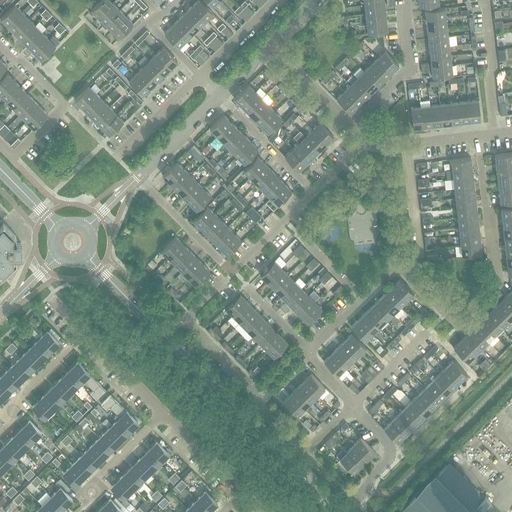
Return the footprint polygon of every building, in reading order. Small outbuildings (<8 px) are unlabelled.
[(109,0),(100,0),(89,12),(92,15),(94,12),(98,17),(112,3),(109,0)] [(200,0),(197,0),(192,6),(206,20),(213,13),(200,0)] [(245,0),(239,5),(242,8),(248,3),(245,0)] [(138,4),(144,9),(147,6),(142,1),(138,4)] [(342,2),(343,8),(351,8),(352,19),(362,19),(361,9),(358,9),(357,1),(342,2)] [(364,4),(365,13),(385,11),(384,2),(364,4)] [(102,26),(119,10),(112,3),(98,17),(102,21),(100,23),(102,26)] [(0,18),(7,25),(22,12),(15,4),(0,18)] [(28,5),(24,9),(29,15),(33,11),(28,5)] [(239,5),(234,10),(237,13),(238,12),(246,20),(250,16),(242,8),(239,5)] [(192,6),(185,12),(199,27),(206,20),(192,6)] [(425,9),(426,19),(445,17),(444,7),(425,9)] [(40,14),(43,17),(48,12),(45,9),(40,14)] [(112,30),(126,16),(119,10),(102,26),(105,28),(107,26),(112,30)] [(365,13),(366,23),(386,21),(385,11),(365,13)] [(7,25),(14,32),(28,18),(22,12),(7,25)] [(51,15),(48,12),(43,17),(46,20),(51,15)] [(185,12),(178,19),(192,33),(199,27),(185,12)] [(229,22),(234,17),(231,14),(226,19),(229,22)] [(133,24),(126,16),(112,30),(116,35),(114,37),(116,40),(133,24)] [(426,19),(427,29),(447,27),(445,17),(426,19)] [(501,17),(494,18),(495,27),(502,26),(502,22),(501,17)] [(14,32),(21,39),(35,25),(28,18),(14,32)] [(178,19),(171,26),(185,40),(192,33),(178,19)] [(387,31),(386,21),(366,23),(368,33),(387,31)] [(57,31),(62,26),(58,23),(54,27),(57,31)] [(21,39),(27,46),(41,32),(35,25),(21,39)] [(65,29),(62,26),(57,31),(60,34),(65,29)] [(178,47),(185,40),(171,26),(164,33),(178,47)] [(427,29),(428,38),(448,36),(447,27),(427,29)] [(146,30),(139,37),(142,40),(149,33),(146,30)] [(213,31),(208,36),(211,39),(216,34),(213,31)] [(27,46),(34,52),(48,39),(41,32),(27,46)] [(211,39),(208,36),(203,41),(206,44),(211,39)] [(428,38),(429,48),(449,46),(448,36),(428,38)] [(51,42),(48,39),(34,52),(41,60),(55,46),(55,45),(59,41),(56,38),(51,42)] [(360,43),(354,48),(357,51),(363,46),(360,43)] [(131,45),(126,50),(129,53),(134,48),(131,45)] [(200,45),(195,50),(198,53),(205,61),(210,56),(202,49),(203,48),(200,45)] [(429,48),(430,57),(450,55),(449,46),(429,48)] [(163,47),(156,54),(170,68),(177,61),(163,47)] [(126,50),(120,55),(123,58),(129,53),(126,50)] [(195,50),(190,55),(193,58),(194,57),(201,65),(205,61),(198,53),(195,50)] [(385,51),(377,58),(391,72),(398,65),(385,51)] [(156,54),(149,60),(163,74),(170,68),(156,54)] [(430,57),(431,67),(451,65),(450,55),(430,57)] [(377,58),(371,64),(384,79),(391,72),(377,58)] [(115,67),(120,62),(117,59),(112,64),(115,67)] [(149,60),(142,67),(156,81),(163,74),(149,60)] [(341,61),(336,66),(339,69),(344,64),(341,61)] [(371,64),(364,71),(378,85),(384,79),(371,64)] [(452,75),(451,65),(431,67),(432,77),(452,75)] [(106,70),(111,75),(114,72),(109,67),(106,70)] [(142,67),(135,73),(149,88),(156,81),(142,67)] [(267,69),(264,72),(269,77),(272,74),(267,69)] [(332,70),(327,75),(330,78),(333,81),(337,76),(335,73),(332,70)] [(364,71),(357,78),(371,92),(378,85),(364,71)] [(0,79),(0,93),(14,80),(7,73),(0,79)] [(142,95),(149,88),(135,73),(128,80),(136,88),(142,95)] [(327,75),(322,80),(325,83),(330,78),(327,75)] [(357,78),(350,85),(364,99),(371,92),(357,78)] [(455,78),(448,79),(449,84),(450,84),(450,89),(456,88),(456,83),(455,78)] [(0,93),(0,94),(6,101),(20,87),(14,80),(0,93)] [(122,80),(119,83),(124,89),(127,86),(122,80)] [(277,86),(274,89),(279,94),(282,91),(286,88),(280,82),(277,86)] [(425,82),(417,83),(418,87),(419,92),(426,92),(425,87),(425,82)] [(234,98),(241,105),(255,91),(248,84),(234,98)] [(350,85),(343,91),(357,105),(364,99),(350,85)] [(75,100),(82,107),(96,93),(89,86),(75,100)] [(6,101),(13,108),(27,94),(20,87),(6,101)] [(286,88),(282,91),(287,96),(290,93),(286,88)] [(241,105),(247,112),(262,98),(255,91),(241,105)] [(350,112),(357,105),(343,91),(336,98),(350,112)] [(82,107),(88,114),(102,100),(96,93),(82,107)] [(13,108),(19,114),(34,100),(27,94),(13,108)] [(135,94),(132,97),(139,104),(143,101),(135,94)] [(296,105),(299,102),(294,96),(291,100),(296,105)] [(247,112),(254,119),(268,105),(262,98),(247,112)] [(19,114),(26,121),(40,107),(34,100),(19,114)] [(88,114),(95,121),(109,107),(102,100),(88,114)] [(478,100),(468,101),(470,121),(480,120),(478,100)] [(468,101),(458,102),(461,122),(470,121),(468,101)] [(458,102),(449,103),(451,123),(461,122),(458,102)] [(449,103),(439,104),(442,124),(451,123),(449,103)] [(439,104),(430,105),(432,125),(442,124),(439,104)] [(254,119),(261,126),(275,112),(268,105),(254,119)] [(300,113),(305,108),(302,105),(297,109),(300,113)] [(430,105),(421,107),(423,126),(432,125),(430,105)] [(47,114),(40,107),(26,121),(33,128),(47,114)] [(95,121),(102,127),(116,113),(109,107),(95,121)] [(413,127),(423,126),(421,107),(411,108),(413,127)] [(120,109),(116,113),(102,127),(109,134),(123,121),(119,117),(124,112),(120,109)] [(282,119),(275,112),(261,126),(268,133),(282,119)] [(210,128),(217,135),(231,122),(224,115),(210,128)] [(289,118),(283,123),(286,126),(292,121),(289,118)] [(217,135),(223,142),(237,128),(231,122),(217,135)] [(320,122),(312,129),(326,143),(334,136),(320,122)] [(7,127),(0,133),(0,134),(3,137),(10,130),(7,127)] [(223,142),(230,149),(244,135),(237,128),(223,142)] [(312,129),(306,135),(320,149),(326,143),(312,129)] [(275,131),(268,138),(271,142),(274,138),(278,142),(282,139),(278,134),(275,131)] [(230,149),(237,156),(251,142),(244,135),(230,149)] [(306,135),(299,142),(313,156),(320,149),(306,135)] [(17,137),(10,145),(13,148),(21,141),(17,137)] [(258,149),(251,142),(237,156),(244,163),(258,149)] [(299,142),(292,149),(306,163),(313,156),(299,142)] [(196,154),(200,151),(193,145),(190,148),(196,154)] [(193,157),(196,154),(190,148),(187,151),(193,157)] [(299,170),(306,163),(292,149),(285,156),(299,170)] [(202,159),(205,156),(200,151),(197,154),(202,159)] [(511,152),(494,154),(495,164),(511,162),(511,152)] [(198,162),(202,159),(196,154),(193,157),(198,162)] [(243,170),(250,177),(264,163),(257,156),(243,170)] [(451,159),(452,169),(472,167),(471,157),(451,159)] [(213,166),(216,163),(211,158),(208,161),(213,166)] [(162,175),(169,182),(183,168),(176,161),(162,175)] [(511,162),(495,164),(496,174),(511,171),(511,162)] [(208,171),(211,168),(206,163),(203,166),(208,171)] [(218,171),(221,168),(216,163),(213,166),(218,171)] [(250,177),(257,184),(271,170),(264,163),(250,177)] [(452,169),(453,179),(473,177),(472,167),(452,169)] [(169,182),(176,189),(190,175),(183,168),(169,182)] [(213,176),(216,173),(211,168),(208,171),(213,176)] [(225,177),(228,174),(223,169),(219,172),(225,177)] [(257,184),(264,191),(278,177),(271,170),(257,184)] [(511,171),(496,174),(498,183),(511,181),(511,171)] [(176,189),(183,196),(197,182),(190,175),(176,189)] [(264,191),(270,198),(284,184),(278,177),(264,191)] [(453,179),(454,188),(474,186),(473,177),(453,179)] [(511,181),(498,183),(499,192),(511,190),(511,181)] [(183,196),(189,203),(203,189),(197,182),(183,196)] [(231,192),(234,188),(229,183),(225,186),(231,192)] [(270,198),(266,202),(273,210),(278,205),(278,204),(291,191),(284,184),(270,198)] [(454,188),(455,198),(475,196),(474,186),(454,188)] [(197,209),(198,211),(205,204),(203,203),(210,196),(203,189),(189,203),(196,210),(197,209)] [(225,197),(228,194),(223,189),(220,192),(225,197)] [(511,201),(511,190),(499,192),(500,202),(511,201)] [(237,192),(234,196),(239,201),(242,198),(237,192)] [(455,198),(456,207),(476,205),(475,196),(455,198)] [(234,206),(237,203),(232,198),(229,201),(234,206)] [(242,198),(239,201),(244,206),(248,203),(242,198)] [(239,211),(242,208),(237,203),(234,206),(239,211)] [(193,220),(200,227),(214,213),(207,206),(205,204),(198,211),(200,213),(193,220)] [(456,207),(457,217),(477,215),(476,205),(456,207)] [(511,205),(500,207),(501,217),(511,215),(511,205)] [(253,214),(256,211),(251,206),(248,209),(253,214)] [(250,218),(253,215),(248,209),(245,213),(250,218)] [(258,220),(261,216),(256,211),(253,214),(258,220)] [(200,227),(206,234),(221,220),(214,213),(200,227)] [(255,223),(258,220),(253,215),(250,218),(255,223)] [(457,217),(458,226),(478,224),(477,215),(457,217)] [(511,215),(501,217),(503,226),(511,225),(511,215)] [(206,234),(213,240),(227,226),(221,220),(206,234)] [(0,226),(0,272),(3,276),(16,263),(16,256),(21,256),(21,243),(16,243),(16,236),(3,223),(0,226)] [(458,226),(459,236),(479,233),(478,224),(458,226)] [(511,225),(503,226),(504,236),(511,234),(511,225)] [(213,240),(220,247),(234,233),(227,226),(213,240)] [(241,240),(234,233),(220,247),(227,254),(241,240)] [(459,236),(461,245),(480,243),(479,233),(459,236)] [(162,251),(169,258),(183,244),(176,237),(162,251)] [(481,253),(480,243),(461,245),(462,255),(481,253)] [(169,258),(175,265),(190,251),(183,244),(169,258)] [(294,254),(302,246),(300,244),(292,252),(294,254)] [(302,246),(294,254),(297,257),(305,249),(302,246)] [(175,265),(182,271),(196,257),(190,251),(175,265)] [(182,271),(189,278),(203,264),(196,257),(182,271)] [(308,268),(316,260),(313,257),(305,265),(308,268)] [(274,260),(260,274),(267,282),(281,268),(274,260)] [(316,260),(308,268),(310,270),(318,262),(316,260)] [(210,271),(203,264),(189,278),(196,285),(210,271)] [(281,268),(267,282),(274,289),(288,275),(281,268)] [(300,281),(305,285),(316,275),(312,270),(300,281)] [(321,281),(329,274),(327,271),(319,279),(321,281)] [(329,274),(321,281),(324,284),(332,276),(329,274)] [(288,275),(274,289),(281,295),(295,281),(288,275)] [(399,279),(392,286),(406,300),(413,293),(399,279)] [(295,281),(281,295),(287,302),(288,302),(302,288),(295,281)] [(319,300),(330,290),(325,284),(314,294),(319,300)] [(340,285),(332,293),(335,295),(343,287),(340,285)] [(392,286),(385,292),(399,306),(406,300),(392,286)] [(288,302),(287,302),(294,309),(308,295),(302,288),(288,302)] [(385,292),(379,299),(392,313),(399,306),(385,292)] [(511,297),(508,293),(501,300),(511,310),(511,297)] [(240,294),(225,308),(233,315),(247,301),(240,294)] [(308,295),(294,309),(301,316),(315,302),(308,295)] [(379,299),(372,306),(386,320),(392,313),(379,299)] [(511,310),(501,300),(495,307),(509,321),(511,317),(511,310)] [(247,301),(233,315),(240,322),(254,308),(247,301)] [(315,302),(301,316),(308,323),(322,309),(315,302)] [(372,306),(365,312),(379,326),(386,320),(372,306)] [(495,307),(488,313),(502,327),(509,321),(495,307)] [(254,308),(240,322),(246,329),(261,315),(254,308)] [(423,309),(420,313),(423,316),(428,311),(425,308),(423,309)] [(365,312),(358,319),(372,333),(379,326),(365,312)] [(488,313),(481,320),(495,334),(502,327),(488,313)] [(261,315),(246,329),(253,336),(267,322),(261,315)] [(470,317),(467,320),(472,325),(475,322),(470,317)] [(365,340),(372,333),(358,319),(351,326),(365,340)] [(467,320),(464,323),(469,328),(472,325),(467,320)] [(481,320),(474,327),(488,341),(495,334),(481,320)] [(267,322),(253,336),(260,342),(274,329),(267,322)] [(29,325),(26,328),(31,333),(34,330),(29,325)] [(210,327),(207,330),(212,335),(215,332),(210,327)] [(482,348),(485,344),(488,341),(474,327),(467,333),(482,348)] [(26,328),(23,331),(28,336),(31,333),(26,328)] [(274,329),(260,342),(266,349),(281,335),(274,329)] [(47,353),(56,344),(58,342),(47,331),(36,342),(47,353)] [(215,332),(212,335),(217,340),(220,337),(215,332)] [(366,348),(363,344),(352,333),(345,340),(359,355),(366,348)] [(475,354),(482,348),(467,333),(461,340),(475,354)] [(281,335),(266,349),(273,356),(288,342),(281,335)] [(397,335),(392,340),(395,343),(400,338),(397,335)] [(224,340),(221,344),(226,349),(229,345),(224,340)] [(345,340),(338,347),(352,361),(359,355),(345,340)] [(388,344),(387,345),(390,348),(395,343),(392,340),(388,344)] [(468,361),(475,354),(461,340),(454,347),(468,361)] [(501,340),(495,345),(502,352),(508,347),(501,340)] [(11,342),(8,346),(14,351),(17,347),(11,342)] [(36,342),(28,351),(38,362),(47,353),(36,342)] [(229,345),(226,349),(231,354),(234,351),(229,345)] [(434,345),(429,351),(432,354),(438,348),(434,345)] [(8,346),(5,349),(10,354),(14,351),(8,346)] [(338,347),(331,354),(345,368),(352,361),(338,347)] [(379,354),(382,357),(387,352),(384,349),(379,354)] [(28,351),(19,359),(30,370),(38,362),(28,351)] [(237,354),(234,357),(239,362),(242,359),(237,354)] [(338,375),(345,368),(331,354),(324,361),(338,375)] [(19,359),(11,367),(21,378),(30,370),(19,359)] [(242,359),(239,362),(244,368),(247,364),(242,359)] [(376,359),(374,361),(381,369),(384,366),(376,359)] [(421,359),(416,364),(419,367),(424,362),(421,359)] [(482,362),(487,367),(490,364),(485,359),(482,362)] [(453,360),(446,367),(459,381),(467,374),(453,360)] [(78,362),(69,371),(82,385),(85,382),(93,390),(90,393),(95,398),(104,389),(78,362)] [(484,370),(487,367),(482,362),(479,365),(484,370)] [(416,364),(411,369),(414,372),(419,367),(416,364)] [(11,367),(2,376),(13,386),(21,378),(11,367)] [(446,367),(439,374),(453,388),(459,381),(446,367)] [(248,371),(253,376),(256,373),(251,368),(248,371)] [(373,378),(365,370),(363,372),(370,380),(373,378)] [(69,371),(60,380),(70,391),(79,382),(82,385),(69,371)] [(368,383),(370,380),(363,372),(360,375),(368,383)] [(407,372),(402,377),(405,380),(410,375),(407,372)] [(311,374),(304,380),(318,395),(325,388),(311,374)] [(439,374),(432,381),(446,395),(453,388),(439,374)] [(2,376),(0,377),(0,390),(4,395),(13,386),(2,376)] [(402,377),(397,382),(400,386),(405,380),(402,377)] [(60,380),(51,388),(62,399),(70,391),(60,380)] [(304,380),(297,387),(311,401),(318,395),(304,380)] [(385,394),(395,384),(391,380),(381,390),(385,394)] [(432,381),(425,387),(439,401),(446,395),(432,381)] [(349,386),(357,393),(359,391),(351,383),(349,386)] [(394,386),(388,391),(391,394),(397,389),(394,386)] [(297,387),(290,394),(304,408),(311,401),(297,387)] [(425,387),(418,394),(432,408),(439,401),(425,387)] [(51,388),(42,397),(53,408),(62,399),(51,388)] [(297,415),(304,408),(290,394),(283,401),(297,415)] [(418,394),(412,401),(425,415),(432,408),(418,394)] [(117,421),(116,422),(127,432),(137,422),(136,421),(110,395),(101,404),(107,409),(110,407),(117,415),(114,418),(117,421)] [(44,417),(53,408),(42,397),(33,406),(44,417)] [(86,401),(83,404),(88,409),(91,406),(86,401)] [(412,401),(405,408),(419,422),(425,415),(412,401)] [(375,404),(368,411),(370,414),(378,407),(375,404)] [(93,408),(90,412),(95,417),(98,413),(93,408)] [(405,408),(398,414),(412,428),(419,422),(405,408)] [(77,410),(74,413),(79,418),(82,415),(77,410)] [(74,413),(70,417),(75,422),(79,419),(74,413)] [(398,414),(391,421),(405,435),(412,428),(398,414)] [(84,417),(81,420),(86,425),(90,422),(84,417)] [(81,420),(77,424),(83,429),(86,425),(81,420)] [(30,421),(20,430),(31,441),(40,432),(30,421)] [(398,442),(405,435),(391,421),(384,428),(398,442)] [(116,422),(107,430),(118,441),(127,432),(116,422)] [(59,427),(56,431),(61,436),(64,433),(59,427)] [(20,430),(12,439),(22,449),(31,441),(20,430)] [(107,430),(99,439),(109,449),(118,441),(107,430)] [(67,434),(63,438),(69,443),(72,439),(67,434)] [(332,436),(324,443),(329,448),(336,440),(332,436)] [(63,438),(60,441),(65,446),(69,443),(63,438)] [(360,438),(353,445),(367,459),(374,452),(360,438)] [(12,439),(3,447),(13,458),(22,449),(12,439)] [(99,439),(90,447),(101,458),(109,449),(99,439)] [(322,451),(327,449),(323,441),(318,443),(322,451)] [(157,442),(147,451),(158,462),(167,453),(157,442)] [(353,445),(347,451),(360,465),(367,459),(353,445)] [(3,447),(0,450),(0,461),(5,467),(13,458),(3,447)] [(90,447),(82,455),(92,466),(101,458),(90,447)] [(344,448),(337,455),(340,458),(339,458),(340,459),(350,469),(353,473),(360,465),(347,451),(344,448)] [(47,451),(43,454),(48,460),(52,456),(47,451)] [(147,451),(139,460),(149,471),(158,462),(147,451)] [(43,455),(40,458),(45,463),(48,460),(43,455)] [(82,455),(73,464),(84,475),(92,466),(82,455)] [(55,458),(51,461),(56,466),(60,463),(55,458)] [(340,459),(335,464),(345,474),(350,469),(340,459)] [(139,460),(130,469),(141,479),(149,471),(139,460)] [(75,484),(84,475),(73,464),(64,473),(75,484)] [(482,500),(446,465),(435,476),(434,474),(435,473),(435,472),(415,492),(415,493),(417,491),(418,493),(399,511),(468,511),(470,511),(482,500)] [(30,468),(26,471),(32,476),(35,473),(30,468)] [(130,469),(121,477),(132,488),(141,479),(130,469)] [(26,471),(23,475),(28,480),(31,477),(26,471)] [(175,472),(171,476),(176,481),(180,477),(175,472)] [(37,475),(34,478),(39,484),(42,480),(37,475)] [(171,476),(168,479),(173,484),(176,481),(171,476)] [(123,497),(132,488),(121,477),(112,486),(123,497)] [(34,478),(30,482),(35,487),(39,484),(34,478)] [(60,478),(55,483),(60,488),(65,493),(70,488),(60,478)] [(182,479),(178,483),(183,488),(187,484),(182,479)] [(178,483),(175,486),(180,491),(183,488),(178,483)] [(12,486),(9,489),(14,494),(17,491),(12,486)] [(60,488),(51,497),(62,508),(71,499),(65,493),(60,488)] [(11,498),(14,494),(9,489),(6,493),(11,498)] [(157,490),(154,493),(159,498),(162,495),(157,490)] [(205,492),(196,501),(207,511),(216,502),(205,492)] [(19,493),(16,496),(21,501),(24,498),(19,493)] [(154,493),(151,496),(156,501),(159,498),(154,493)] [(18,504),(21,501),(16,496),(13,499),(18,504)] [(51,497),(42,505),(48,511),(57,511),(62,508),(51,497)] [(164,497),(161,500),(166,505),(169,502),(164,497)] [(110,499),(101,508),(104,511),(119,511),(121,510),(110,499)] [(125,499),(121,502),(126,507),(130,503),(125,499)] [(161,500),(158,503),(162,508),(166,505),(161,500)] [(196,501),(187,509),(189,511),(206,511),(207,511),(196,501)]
